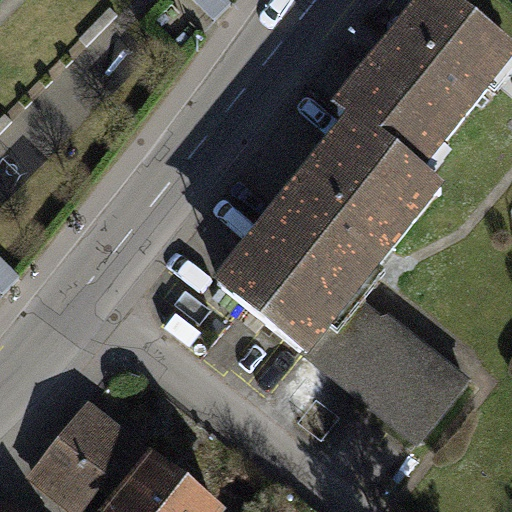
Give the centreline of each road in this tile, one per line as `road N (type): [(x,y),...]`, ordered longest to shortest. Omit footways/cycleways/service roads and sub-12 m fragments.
road 1 (residential): [(321,0),(83,296)]
road 2 (residential): [(83,296),(348,511)]
road 3 (residential): [(83,296),(0,395)]
